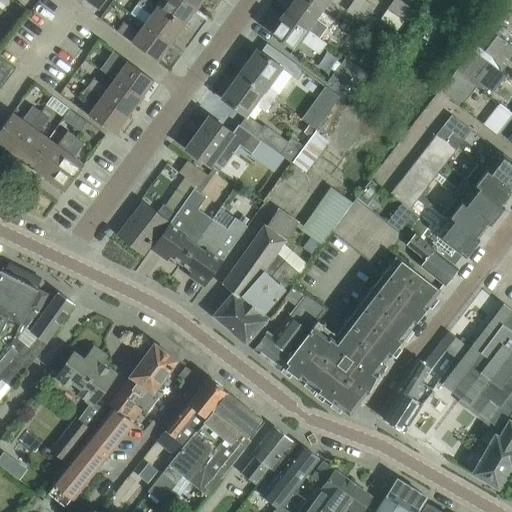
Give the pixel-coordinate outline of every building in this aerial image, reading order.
[(87,0),(99,8),(105,0),(87,0)] [(183,26),(147,0),(141,0),(130,15),(144,25),(170,44),(183,26)] [(196,8),(184,0),(147,0),(183,26),(196,8)] [(201,0),(184,0),(196,8),(201,0)] [(316,19),(322,10),(308,0),(293,0),(285,12),(315,35),(318,37),(326,27),(316,19)] [(308,0),(322,10),(329,0),(308,0)] [(364,0),(352,0),(351,2),(370,15),(375,8),(364,0)] [(406,24),(415,12),(399,0),(392,0),(386,8),(406,24)] [(370,15),(351,2),(346,9),(365,23),(370,15)] [(315,35),(285,12),(270,32),(293,50),(303,37),(310,42),(315,35)] [(429,16),(415,36),(427,44),(440,24),(429,16)] [(170,44),(144,25),(138,33),(124,23),(117,32),(158,61),(170,44)] [(511,58),(511,46),(489,28),(477,44),(505,67),(511,58)] [(274,99),(292,74),(295,77),(300,76),(305,70),(270,45),(263,54),(257,49),(239,74),(274,99)] [(376,71),(386,57),(370,46),(360,59),(376,71)] [(472,50),(456,70),(477,86),(493,66),(472,50)] [(154,80),(113,51),(100,68),(114,79),(141,98),(154,80)] [(17,68),(0,55),(0,74),(7,80),(17,68)] [(351,98),(368,75),(357,67),(348,79),(341,74),(333,85),(351,98)] [(461,106),(477,86),(456,70),(440,91),(461,106)] [(274,99),(239,74),(222,98),(247,115),(255,104),(265,111),(270,104),(274,99)] [(141,98),(114,79),(108,88),(94,78),(88,86),(128,115),(141,98)] [(128,115),(88,86),(81,95),(96,105),(88,115),(115,134),(128,115)] [(332,108),(340,96),(329,88),(321,99),(332,108)] [(0,143),(12,152),(41,112),(33,105),(22,120),(13,113),(0,129),(0,143)] [(48,139),(39,133),(50,118),(41,112),(12,152),(30,165),(48,139)] [(511,114),(496,134),(508,143),(511,139),(511,140),(511,114)] [(472,130),(452,115),(444,125),(464,140),(472,130)] [(220,173),(243,140),(209,116),(195,135),(196,136),(188,148),(186,147),(186,148),(201,161),(196,167),(208,175),(213,168),(218,171),(220,173)] [(288,142),(264,125),(256,137),(267,145),(292,163),(303,146),(291,138),(288,142)] [(456,150),(464,140),(444,125),(436,135),(456,150)] [(293,162),(306,172),(328,141),(315,131),(293,162)] [(47,178),(76,137),(68,132),(58,146),(48,139),(30,165),(47,178)] [(448,160),(456,150),(436,135),(428,145),(448,160)] [(84,164),(74,157),(84,143),(76,137),(47,178),(65,191),(84,164)] [(441,170),(448,160),(428,145),(421,154),(441,170)] [(511,161),(498,150),(484,168),(511,189),(511,161)] [(433,179),(441,170),(421,154),(413,164),(433,179)] [(199,187),(208,175),(196,167),(188,160),(179,172),(199,187)] [(511,192),(511,189),(484,168),(478,163),(466,179),(474,185),(477,187),(502,205),(511,192)] [(426,189),(433,179),(413,164),(406,174),(426,189)] [(181,263),(212,219),(198,208),(206,197),(202,193),(218,171),(213,168),(208,175),(199,187),(197,190),(194,188),(151,249),(168,260),(171,256),(181,263)] [(421,195),(426,189),(406,174),(398,184),(418,199),(421,195)] [(367,206),(382,187),(371,179),(357,198),(367,206)] [(410,209),(418,199),(398,184),(390,193),(410,209)] [(505,207),(502,205),(477,187),(464,204),(488,222),(491,225),(505,207)] [(421,195),(418,199),(428,207),(431,203),(421,195)] [(488,222),(464,204),(454,196),(442,211),(452,219),(477,238),(488,222)] [(403,234),(367,206),(357,198),(331,232),(373,264),(379,255),(384,259),(403,234)] [(143,253),(174,212),(164,204),(157,213),(144,203),(119,234),(143,253)] [(283,244),(298,223),(278,209),(267,226),(264,224),(221,282),(233,292),(213,315),(231,331),(251,308),(240,298),(263,270),(270,276),(291,252),(283,244)] [(410,209),(403,218),(413,225),(420,216),(410,209)] [(205,286),(247,226),(235,217),(227,229),(212,219),(181,263),(191,270),(188,275),(205,286)] [(480,240),(477,238),(452,219),(432,245),(456,264),(463,254),(466,257),(480,240)] [(458,268),(445,257),(431,246),(413,233),(405,244),(424,259),(419,266),(444,285),(458,268)] [(263,314),(285,289),(284,288),(298,271),(302,275),(308,267),(291,252),(270,276),(263,270),(240,298),(251,308),(231,331),(246,344),(268,318),(263,314)] [(376,372),(389,355),(390,356),(404,338),(402,337),(414,323),(415,324),(428,306),(427,305),(439,289),(400,259),(387,276),(388,277),(376,292),(375,291),(361,309),(362,311),(351,325),(356,329),(342,347),(329,337),(328,339),(312,327),(283,366),(300,379),(302,377),(316,388),(315,389),(333,403),(334,402),(350,414),(366,392),(368,393),(378,373),(376,372)] [(25,344),(18,338),(17,339),(8,336),(5,334),(7,330),(15,334),(20,323),(21,323),(38,288),(0,269),(0,375),(20,352),(25,344)] [(47,341),(75,303),(58,292),(30,331),(37,336),(28,346),(25,344),(20,352),(0,375),(0,377),(11,387),(48,342),(47,341)] [(283,366),(312,327),(311,326),(323,309),(306,296),(274,338),(267,332),(253,349),(279,369),(282,365),(283,366)] [(500,427),(511,411),(511,312),(501,303),(468,347),(441,381),(461,397),(459,400),(469,407),(471,404),(500,427)] [(455,337),(448,331),(439,344),(446,349),(455,337)] [(154,393),(178,359),(154,343),(143,359),(110,403),(113,407),(126,415),(135,403),(148,413),(159,396),(154,393)] [(104,390),(115,374),(89,354),(85,360),(74,352),(62,368),(55,377),(92,405),(104,390)] [(432,392),(421,383),(430,368),(424,363),(420,360),(401,390),(401,389),(383,418),(404,432),(422,404),(432,392)] [(207,418),(227,392),(223,389),(222,386),(209,375),(166,430),(176,437),(186,446),(195,434),(194,434),(207,418)] [(182,475),(208,495),(251,440),(247,437),(262,419),(227,391),(227,392),(207,418),(194,434),(195,434),(186,446),(149,493),(161,502),(182,475)] [(73,498),(134,423),(126,415),(113,407),(52,481),(53,482),(46,490),(65,505),(71,497),(73,498)] [(511,413),(498,432),(474,472),(498,487),(511,465),(511,413)] [(50,446),(63,458),(89,428),(76,417),(50,446)] [(271,469),(294,441),(274,425),(263,441),(262,441),(252,454),(254,456),(241,473),(254,484),(268,467),(271,469)] [(301,482),(320,458),(302,445),(301,447),(294,441),(271,469),(279,475),(274,480),(279,484),(268,498),(280,508),(282,505),(301,482)] [(16,457),(8,468),(19,477),(27,465),(16,457)] [(316,511),(319,508),(323,509),(346,477),(335,469),(335,470),(323,461),(312,475),(325,484),(305,511),(291,511),(282,505),(280,508),(276,511),(316,511)] [(361,511),(372,497),(360,488),(361,487),(346,477),(323,509),(319,508),(316,511),(344,511),(347,508),(351,511),(361,511)] [(416,511),(426,496),(397,478),(387,495),(375,511),(416,511)] [(442,511),(427,503),(421,511),(442,511)]
